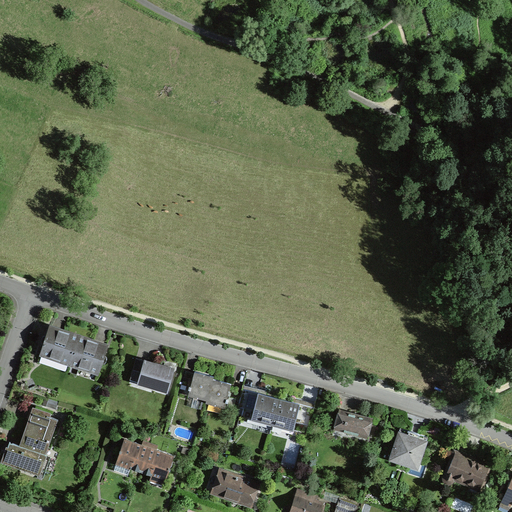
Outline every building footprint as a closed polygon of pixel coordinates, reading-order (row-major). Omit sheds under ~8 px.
[(69,364),(79,335),(50,326),(40,354),(69,364)] [(79,335),(69,364),(98,373),(108,345),(79,335)] [(145,360),(139,379),(158,384),(157,387),(167,390),(173,369),(145,360)] [(206,400),(213,378),(213,376),(195,371),(194,373),(186,371),(184,377),(192,380),(191,386),(189,386),(188,389),(190,389),(188,395),(206,400)] [(213,378),(206,400),(206,402),(225,407),(226,402),(228,402),(228,399),(227,398),(229,392),(237,394),(239,387),(230,385),(231,383),(213,378)] [(251,420),(272,425),(279,399),(258,394),(251,420)] [(300,405),(279,399),(272,425),(293,431),(300,405)] [(58,419),(47,415),(48,412),(33,407),(20,445),(9,441),(4,457),(13,461),(13,460),(22,463),(34,467),(35,464),(41,466),(45,455),(47,455),(47,454),(45,454),(57,419),(58,420),(58,419)] [(334,428),(367,438),(373,418),(339,409),(334,428)] [(412,431),(410,430),(408,430),(400,427),(396,439),(395,440),(395,441),(394,442),(394,443),(395,444),(390,459),(410,465),(410,467),(419,470),(421,463),(419,463),(428,437),(420,434),(418,433),(416,432),(414,431),(412,431)] [(141,471),(149,447),(141,445),(124,439),(121,450),(120,449),(119,451),(120,452),(114,469),(128,474),(130,467),(141,471)] [(149,447),(141,471),(151,475),(151,474),(165,479),(169,468),(170,469),(170,467),(169,467),(173,456),(156,450),(149,447)] [(59,452),(53,450),(49,459),(55,462),(59,452)] [(471,479),(476,481),(476,483),(476,484),(476,485),(477,485),(480,487),(480,488),(481,487),(489,466),(460,454),(459,452),(456,451),(454,451),(453,454),(453,456),(445,477),(445,478),(445,479),(446,481),(447,481),(446,480),(446,479),(445,478),(446,477),(446,476),(447,475),(448,475),(450,475),(453,476),(453,475),(458,477),(457,479),(469,484),(471,479)] [(235,475),(235,476),(220,470),(213,491),(251,504),(258,483),(247,479),(247,480),(242,478),(243,478),(235,475)] [(511,503),(511,477),(503,499),(511,503)] [(289,511),(321,511),(324,502),(295,493),(289,511)] [(340,502),(336,511),(352,511),(354,507),(340,502)]
